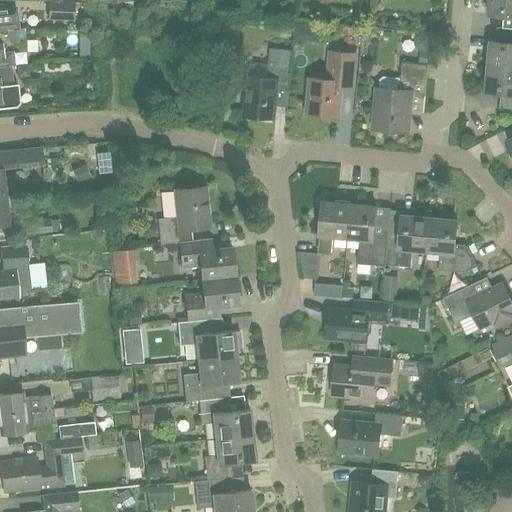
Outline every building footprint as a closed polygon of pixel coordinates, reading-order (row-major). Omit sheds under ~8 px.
[(511,0),(488,0),(487,15),(511,18),(510,30),(511,30),(511,0)] [(74,21),(74,2),(48,1),(47,20),(74,21)] [(0,31),(1,32),(19,29),(17,5),(0,7),(0,31)] [(8,43),(25,41),(24,29),(6,31),(8,43)] [(511,44),(489,42),(487,68),(511,70),(511,44)] [(3,53),(2,44),(0,44),(0,66),(11,65),(15,65),(14,52),(3,53)] [(290,65),(292,51),(269,49),(268,63),(266,80),(247,78),(244,117),(273,120),(276,87),(288,88),(290,65)] [(340,90),(352,91),(355,56),(329,54),(327,81),(309,79),(306,115),(338,118),(340,90)] [(422,115),(427,66),(400,63),(399,79),(383,77),(380,80),(379,89),(376,89),(372,129),(407,132),(408,114),(422,115)] [(17,84),(13,84),(11,65),(0,66),(0,108),(16,107),(20,103),(17,84)] [(511,70),(487,68),(485,94),(509,96),(508,110),(511,110),(511,70)] [(0,196),(6,196),(3,170),(18,168),(18,166),(41,163),(39,148),(0,152),(0,196)] [(177,243),(191,241),(190,230),(208,228),(204,188),(172,192),(176,219),(157,221),(160,245),(177,243)] [(6,196),(0,196),(0,225),(9,224),(6,196)] [(346,239),(349,206),(321,203),(317,255),(330,256),(332,238),(346,239)] [(384,267),(387,239),(388,229),(374,228),(375,208),(349,206),(346,239),(358,240),(356,265),(384,267)] [(426,253),(429,219),(401,217),(399,240),(387,239),(384,267),(410,269),(412,252),(426,253)] [(25,235),(51,232),(49,219),(24,222),(25,235)] [(429,219),(426,253),(440,254),(439,271),(464,273),(476,268),(466,247),(455,246),(457,222),(429,219)] [(200,281),(234,277),(231,249),(211,251),(209,239),(191,241),(177,243),(180,268),(199,266),(200,281)] [(0,298),(18,296),(18,291),(30,289),(25,240),(0,242),(0,247),(2,271),(0,271),(0,298)] [(116,280),(140,279),(139,247),(115,248),(116,280)] [(218,319),(217,307),(237,305),(234,277),(200,281),(202,295),(183,297),(186,323),(206,321),(218,319)] [(342,298),(343,286),(315,284),(314,296),(342,298)] [(511,304),(502,284),(487,291),(488,293),(480,296),(474,284),(442,299),(455,325),(473,316),(480,331),(497,322),(499,328),(511,321),(511,304)] [(389,322),(390,304),(355,301),(353,313),(328,311),(326,339),(354,342),(353,352),(368,353),(371,321),(389,322)] [(0,357),(25,355),(23,337),(77,331),(75,302),(0,308),(0,357)] [(390,319),(401,320),(403,304),(392,303),(390,319)] [(197,361),(235,357),(234,348),(241,347),(239,332),(232,333),(232,332),(208,335),(206,321),(186,323),(178,324),(180,345),(195,344),(195,346),(197,361)] [(511,362),(511,336),(493,346),(503,367),(511,362)] [(215,400),(213,386),(238,383),(235,357),(197,361),(198,374),(182,376),(185,403),(198,401),(215,400)] [(389,387),(392,360),(390,360),(376,359),(353,357),(352,368),(334,367),(332,396),(374,400),(375,385),(389,387)] [(91,379),(90,379),(91,390),(93,402),(120,399),(118,376),(91,379)] [(0,414),(52,409),(50,395),(36,396),(36,398),(22,399),(22,393),(0,394),(0,414)] [(214,440),(251,436),(249,410),(225,413),(223,399),(215,400),(198,401),(200,425),(212,424),(214,440)] [(52,409),(0,414),(0,430),(0,435),(26,432),(25,425),(39,424),(39,425),(53,423),(52,409)] [(400,438),(401,417),(375,415),(374,427),(340,424),(337,453),(378,456),(380,436),(400,438)] [(80,436),(95,435),(94,422),(58,426),(59,439),(60,439),(60,437),(80,436)] [(138,447),(136,433),(126,434),(128,447),(138,447)] [(82,448),(80,436),(60,437),(60,439),(59,439),(42,441),(45,466),(38,467),(38,462),(36,462),(36,458),(0,462),(4,493),(39,489),(39,490),(65,487),(62,456),(82,453),(82,448)] [(206,482),(223,480),(231,479),(230,465),(254,462),(251,436),(214,440),(216,457),(204,458),(206,482)] [(112,462),(127,460),(124,443),(109,445),(112,462)] [(371,471),(370,485),(353,484),(350,511),(387,511),(389,499),(395,500),(397,473),(371,471)] [(213,511),(251,511),(250,491),(225,494),(223,480),(206,482),(194,483),(197,510),(213,508),(213,511)] [(58,511),(79,509),(77,491),(42,495),(44,511),(38,511),(58,511)] [(140,506),(137,491),(123,494),(126,508),(140,506)]
